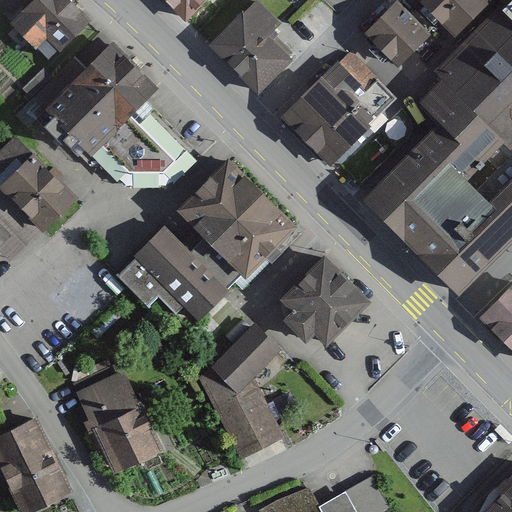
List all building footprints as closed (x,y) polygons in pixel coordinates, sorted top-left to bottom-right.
[(61,0),(25,0),(1,24),(42,65),(84,23),(61,0)] [(162,0),(184,20),(202,0),(162,0)] [(251,0),(249,0),(203,46),(253,95),(285,63),(262,40),(277,25),(251,0)] [(349,0),(323,0),(337,13),(349,0)] [(407,0),(445,38),(482,0),(407,0)] [(434,128),(360,203),(454,298),(511,238),(511,10),(505,4),(432,74),(438,85),(417,103),(434,128)] [(395,6),(364,39),(399,72),(430,38),(395,6)] [(105,44),(38,108),(84,156),(144,98),(153,89),(105,44)] [(343,52),(274,122),(323,171),(364,131),(348,115),(362,101),(375,114),(390,99),(343,52)] [(36,88),(54,68),(47,61),(29,81),(36,88)] [(16,145),(0,160),(0,263),(6,269),(73,204),(16,145)] [(159,230),(123,268),(193,334),(293,229),(221,161),(170,214),(200,243),(187,256),(159,230)] [(327,255),(280,300),(293,312),(284,320),(307,343),(316,335),(326,345),(372,301),(327,255)] [(85,263),(48,302),(95,345),(131,306),(85,263)] [(511,287),(478,322),(511,354),(511,287)] [(251,322),(194,377),(236,462),(285,440),(254,378),(278,350),(251,322)] [(121,372),(70,395),(108,477),(159,454),(121,372)] [(33,422),(0,438),(0,487),(11,511),(35,511),(68,496),(33,422)] [(511,436),(500,425),(495,431),(501,437),(509,445),(511,441),(511,436)] [(281,500),(259,511),(385,511),(389,510),(371,478),(358,485),(334,499),(321,508),(309,489),(281,500)] [(511,511),(511,481),(480,511),(511,511)]
